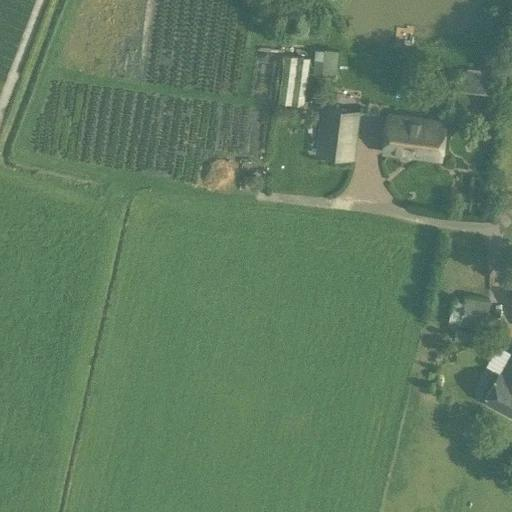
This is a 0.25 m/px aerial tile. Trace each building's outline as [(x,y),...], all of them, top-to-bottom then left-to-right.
[(336,78),(339,51),(325,50),(325,51),(315,50),(312,75),(336,78)] [(304,105),(311,57),(285,54),(279,102),(304,105)] [(461,90),(492,94),(495,74),(463,70),(461,90)] [(352,157),(358,109),(340,107),(340,99),(312,95),(310,105),(321,106),(315,152),(352,157)] [(441,158),(446,120),(386,112),(381,150),(441,158)] [(488,303),(464,299),(461,324),(484,328),(488,303)] [(483,399),(511,413),(511,348),(499,372),(498,371),(483,399)]
